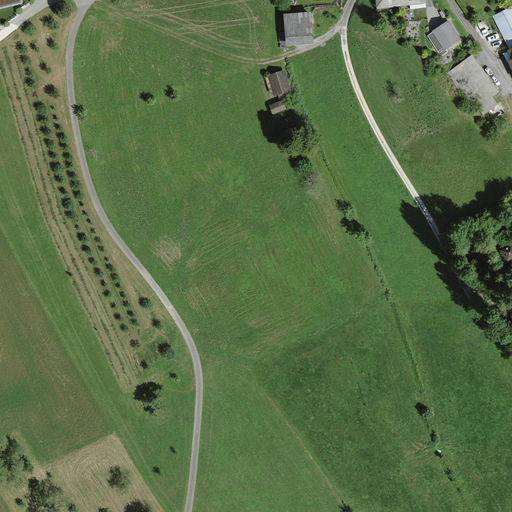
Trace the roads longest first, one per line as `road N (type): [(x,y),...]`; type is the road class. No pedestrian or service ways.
road 1 (residential): [(86,0),(68,39),(67,68),(86,183),(103,220),(178,322),(197,375),(185,511)]
road 2 (residential): [(352,0),(342,43),(365,109),(472,297),(511,345)]
road 3 (track): [(94,0),(250,60),(316,43),(341,22)]
